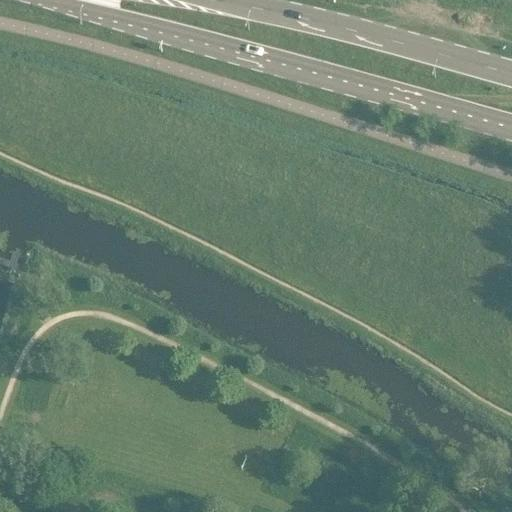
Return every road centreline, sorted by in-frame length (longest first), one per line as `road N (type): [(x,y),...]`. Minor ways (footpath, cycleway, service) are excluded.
road 1 (secondary): [(39,0),(511,128)]
road 2 (secondary): [(511,75),(209,0)]
